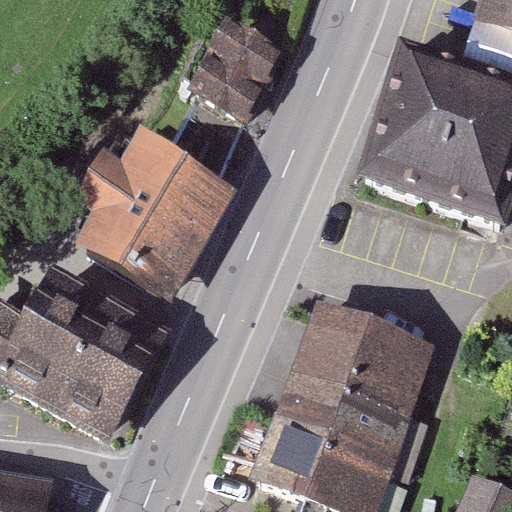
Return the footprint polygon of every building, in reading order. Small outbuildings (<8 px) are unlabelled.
[(511,0),(485,0),(464,71),(403,52),(359,190),(507,237),(511,222),(511,0)] [(250,134),(287,58),(217,22),(180,98),(250,134)] [(239,200),(143,141),(123,175),(105,165),(77,215),(95,226),(78,256),(175,313),(239,200)] [(172,338),(54,277),(30,322),(0,304),(0,392),(110,454),(172,338)] [(382,511),(437,353),(321,312),(253,492),(308,511),(382,511)] [(52,511),(56,490),(0,480),(0,511),(52,511)] [(511,511),(511,498),(475,481),(461,511),(511,511)]
